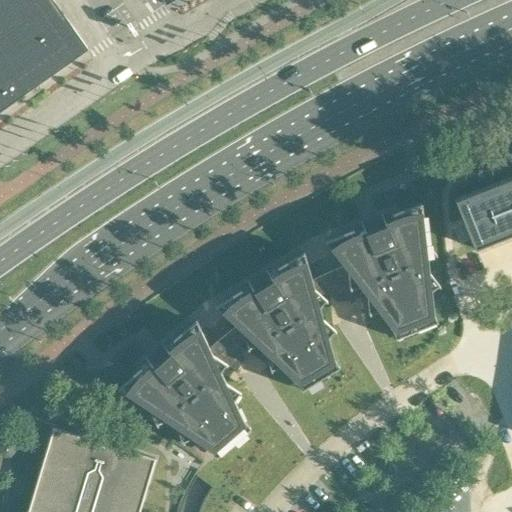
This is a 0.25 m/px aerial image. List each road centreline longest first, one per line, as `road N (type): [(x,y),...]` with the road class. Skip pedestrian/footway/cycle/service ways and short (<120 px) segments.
road 1 (secondary): [(0,332),(182,207),(338,116),(511,30)]
road 2 (secondary): [(454,0),(208,128),(0,261)]
road 3 (residential): [(269,511),(354,431),(451,365),(491,369),(511,414)]
